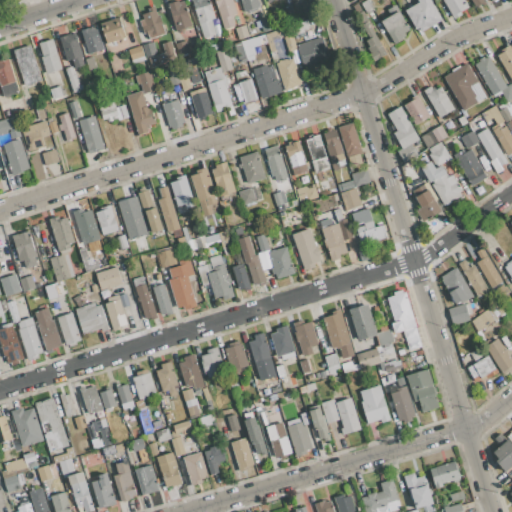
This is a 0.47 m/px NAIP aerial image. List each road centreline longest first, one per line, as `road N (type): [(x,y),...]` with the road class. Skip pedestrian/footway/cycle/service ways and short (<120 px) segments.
road 1 (residential): [(0,390),(415,259),(511,193)]
road 2 (residential): [(0,210),(362,91),(511,16)]
road 3 (residential): [(335,0),(469,427)]
road 4 (residential): [(194,511),(469,427)]
